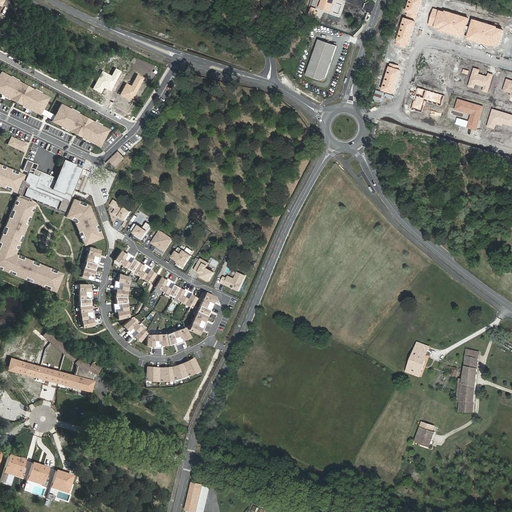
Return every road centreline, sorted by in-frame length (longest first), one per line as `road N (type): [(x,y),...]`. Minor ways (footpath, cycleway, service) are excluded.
road 1 (secondary): [(233,352),(291,218),(335,144)]
road 2 (tertiary): [(511,307),(403,220),(357,142)]
road 3 (residential): [(111,237),(103,307),(122,342),(157,359),(209,341)]
road 4 (residential): [(209,341),(225,299),(111,237)]
road 5 (residential): [(396,107),(422,42),(511,66)]
road 6 (unclassified): [(0,51),(135,126)]
road 7 (residential): [(188,461),(49,420)]
road 8 (tertiary): [(53,0),(177,58)]
